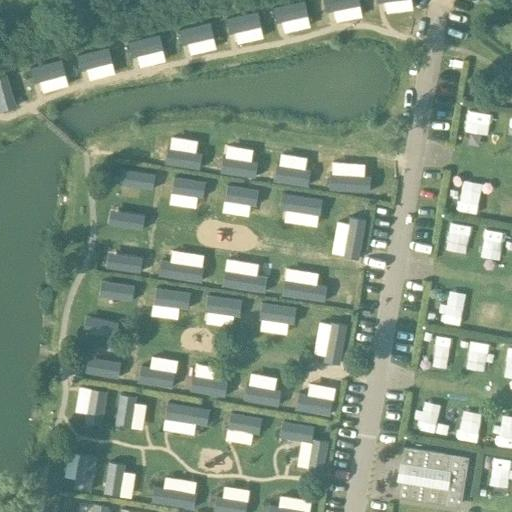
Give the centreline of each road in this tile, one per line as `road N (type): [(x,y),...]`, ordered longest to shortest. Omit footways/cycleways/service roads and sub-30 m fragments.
road 1 (track): [(411,165),(198,132)]
road 2 (track): [(511,398),(376,375)]
